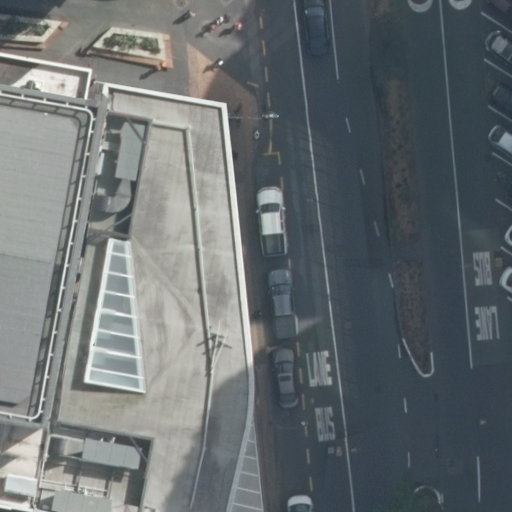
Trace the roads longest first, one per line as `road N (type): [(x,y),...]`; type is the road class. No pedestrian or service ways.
road 1 (tertiary): [(441,0),(481,475)]
road 2 (tertiary): [(373,445),(330,0)]
